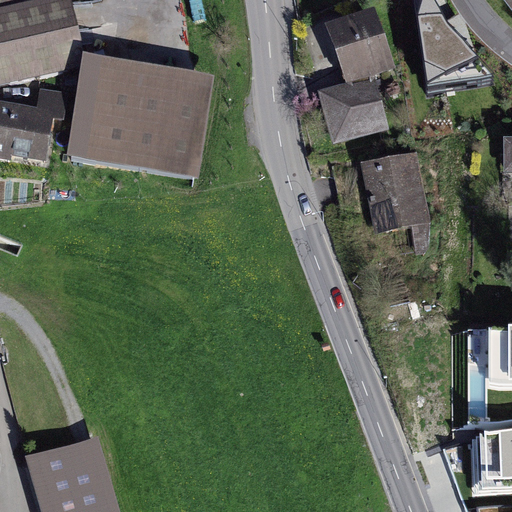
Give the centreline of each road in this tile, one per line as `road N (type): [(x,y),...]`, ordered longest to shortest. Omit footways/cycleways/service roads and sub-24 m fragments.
road 1 (tertiary): [(411,511),(290,183),(265,0)]
road 2 (secondary): [(0,286),(140,359),(209,412),(301,511)]
